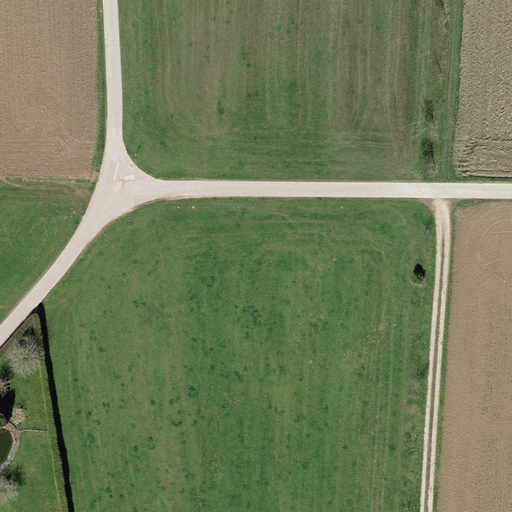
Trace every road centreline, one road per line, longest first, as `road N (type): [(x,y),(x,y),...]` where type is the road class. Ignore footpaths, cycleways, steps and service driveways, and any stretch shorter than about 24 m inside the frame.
road 1 (track): [(511,194),(150,193),(129,180),(113,153),(107,0)]
road 2 (track): [(425,511),(445,194)]
road 3 (residential): [(0,337),(129,180)]
